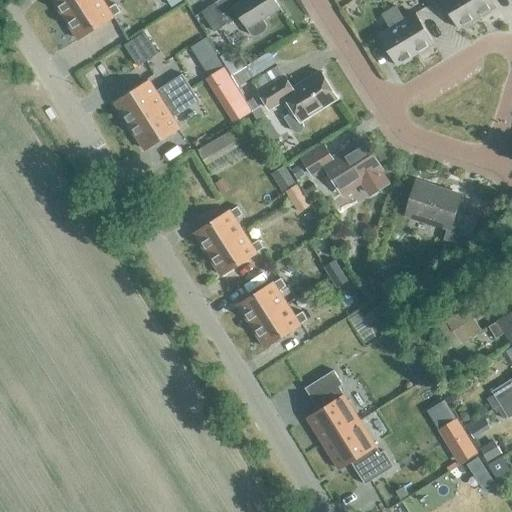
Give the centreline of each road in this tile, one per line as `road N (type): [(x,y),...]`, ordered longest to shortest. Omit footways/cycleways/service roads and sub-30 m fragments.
road 1 (residential): [(322,511),(0,1)]
road 2 (residential): [(387,105),(488,44),(511,45)]
road 3 (residential): [(387,105),(408,134),(495,161)]
road 4 (residential): [(320,0),(387,105)]
